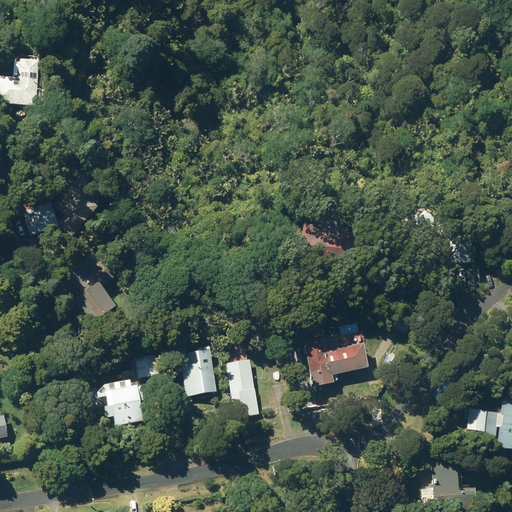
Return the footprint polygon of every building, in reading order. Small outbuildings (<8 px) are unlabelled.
[(0,104),(34,106),(36,61),(17,60),(16,63),(10,62),(9,78),(0,77),(0,104)] [(75,229),(92,210),(68,187),(52,208),(61,216),(59,220),(66,226),(69,223),(75,229)] [(21,213),(29,237),(56,227),(49,204),(21,213)] [(297,256),(357,264),(360,233),(345,231),(346,218),(322,215),(320,228),(301,226),(297,256)] [(425,217),(410,218),(411,245),(426,243),(425,217)] [(464,234),(441,235),(443,266),(466,265),(464,234)] [(26,235),(2,247),(12,267),(36,255),(26,235)] [(112,278),(100,264),(87,275),(79,264),(54,282),(87,327),(113,309),(98,290),(112,278)] [(323,323),(325,332),(340,328),(338,320),(323,323)] [(301,345),(310,390),(332,385),(330,377),(366,369),(359,337),(341,341),(340,337),(301,345)] [(178,357),(185,398),(214,393),(207,348),(194,351),(195,354),(178,357)] [(282,353),(284,363),(294,361),(293,352),(282,353)] [(134,360),(137,379),(157,376),(154,357),(134,360)] [(223,366),(234,420),(258,415),(247,361),(223,366)] [(362,383),(366,387),(372,381),(368,377),(362,383)] [(112,416),(114,427),(144,422),(137,386),(103,392),(104,397),(96,398),(98,409),(103,409),(105,417),(112,416)] [(511,449),(511,403),(501,402),(500,414),(469,409),(466,430),(483,432),(482,436),(497,438),(496,448),(511,449)] [(432,511),(469,511),(471,511),(471,494),(456,494),(455,464),(431,464),(432,511)]
